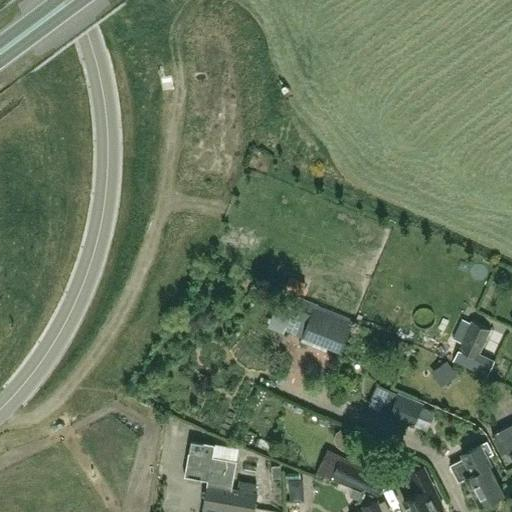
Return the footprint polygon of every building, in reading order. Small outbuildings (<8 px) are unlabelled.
[(341,350),(352,322),(315,307),(312,313),(303,336),(301,340),(325,350),(327,344),(341,350)] [(490,329),(472,321),(459,348),(477,356),(490,329)] [(422,404),(398,394),(389,415),(413,425),(422,404)] [(511,454),(511,423),(492,434),(502,453),(509,449),(511,454)] [(252,511),(256,491),(232,487),(237,459),(213,455),(215,443),(191,439),(185,475),(209,479),(202,511),(252,511)] [(464,457),(450,464),(458,481),(465,477),(480,504),(503,492),(485,457),(487,456),(493,453),(487,440),(481,443),(461,453),(464,457)] [(384,479),(341,458),(334,474),(378,493),(384,479)] [(424,467),(409,474),(418,492),(403,500),(409,511),(438,511),(437,507),(442,505),(424,467)] [(304,480),(290,480),(290,501),(305,500),(304,480)] [(382,511),(378,500),(362,506),(363,508),(354,511),(382,511)]
